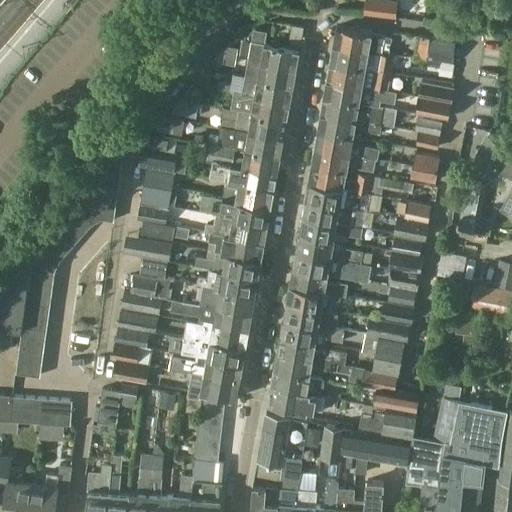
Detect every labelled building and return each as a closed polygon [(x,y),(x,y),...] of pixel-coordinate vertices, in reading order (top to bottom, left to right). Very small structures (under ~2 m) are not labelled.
[(394,16),(396,0),(364,0),(363,13),(394,16)] [(423,22),(425,0),(398,0),(396,18),(423,22)] [(248,58),(296,68),(299,50),(304,26),(293,24),(289,48),(263,43),(265,32),(254,30),(248,58)] [(333,43),(388,55),(391,37),(336,25),(333,43)] [(452,63),(456,43),(430,39),(426,59),(452,63)] [(394,56),(388,55),(333,43),(330,60),(390,73),(394,56)] [(225,54),(237,56),(238,48),(226,46),(225,54)] [(235,66),(237,56),(225,54),(223,63),(235,66)] [(294,85),(296,68),(248,58),(245,76),(294,85)] [(387,90),(390,73),(330,60),(326,77),(387,90)] [(453,78),(455,65),(441,63),(439,76),(453,78)] [(290,102),(294,85),(245,76),(241,93),(290,102)] [(396,92),(387,90),(326,77),(323,94),(379,106),(380,100),(394,103),(396,92)] [(230,91),(231,82),(219,80),(218,88),(230,91)] [(451,103),(454,89),(421,83),(418,96),(451,103)] [(182,99),(198,102),(200,92),(189,89),(182,99)] [(290,102),(241,93),(234,91),(231,109),(238,110),(287,120),(290,102)] [(397,110),(379,106),(323,94),(321,106),(320,111),(382,124),(394,126),(397,110)] [(447,119),(451,104),(418,98),(415,112),(447,119)] [(196,117),(198,102),(182,99),(173,113),(196,117)] [(284,137),(287,120),(238,110),(234,127),(284,137)] [(380,135),(382,124),(320,111),(317,131),(352,139),(354,129),(380,135)] [(439,135),(442,121),(417,116),(414,130),(439,135)] [(181,135),(183,121),(160,117),(157,130),(181,135)] [(210,131),(208,140),(211,141),(281,154),(284,137),(234,127),(220,125),(218,133),(210,131)] [(363,141),(352,139),(317,131),(314,148),(375,161),(378,149),(362,145),(363,141)] [(437,149),(440,137),(418,132),(416,144),(437,149)] [(511,148),(492,137),(487,135),(471,164),(494,177),(499,168),(511,148)] [(174,151),(176,141),(147,136),(145,146),(174,151)] [(278,172),(281,154),(211,141),(208,158),(213,159),(278,172)] [(144,149),(142,163),(148,164),(174,169),(177,154),(145,147),(144,149)] [(373,172),(375,161),(314,148),(311,165),(346,173),(348,164),(357,166),(356,169),(373,172)] [(31,253),(0,280),(0,325),(22,328),(16,372),(40,375),(55,270),(91,224),(101,218),(114,220),(123,149),(32,255),(31,253)] [(413,168),(437,173),(440,158),(416,153),(413,168)] [(213,159),(211,168),(227,171),(225,179),(274,189),(278,172),(213,159)] [(345,179),(346,173),(311,165),(308,182),(383,198),(385,188),(411,193),(412,186),(356,175),(354,181),(345,179)] [(144,182),(172,187),(172,186),(175,172),(147,166),(144,182)] [(435,183),(437,173),(413,168),(411,178),(435,183)] [(456,170),(453,188),(461,189),(463,171),(456,170)] [(271,206),(274,189),(225,179),(222,196),(222,197),(271,206)] [(144,182),(141,199),(168,205),(168,204),(175,205),(178,187),(172,186),(172,187),(144,182)] [(380,212),(383,198),(308,182),(305,198),(380,212)] [(180,198),(198,197),(197,185),(180,186),(180,198)] [(470,232),(479,187),(469,185),(461,230),(470,232)] [(202,192),(199,207),(225,212),(226,206),(234,208),(232,217),(267,224),(271,206),(222,197),(222,196),(202,192)] [(377,229),(380,212),(305,198),(302,215),(364,227),(377,229)] [(428,221),(430,208),(406,203),(403,216),(428,221)] [(165,222),(168,209),(140,204),(138,217),(165,222)] [(267,224),(232,217),(231,227),(209,223),(210,217),(190,214),(188,227),(210,231),(264,242),(267,224)] [(362,238),(364,227),(302,215),(298,232),(334,239),(335,233),(362,238)] [(428,221),(403,216),(397,215),(394,232),(425,238),(428,221)] [(187,239),(189,227),(173,225),(172,236),(187,239)] [(261,259),(264,242),(210,231),(208,242),(215,243),(214,250),(261,259)] [(343,241),(334,239),(298,232),(295,249),(366,263),(370,263),(372,253),(342,248),(343,241)] [(419,255),(422,242),(395,237),(393,250),(419,255)] [(147,238),(144,254),(161,257),(169,259),(173,242),(147,238)] [(177,262),(194,257),(191,246),(174,251),(177,262)] [(364,273),(366,263),(295,249),(292,266),(328,273),(340,275),(341,269),(364,273)] [(196,254),(195,264),(201,265),(209,267),(258,276),(261,259),(214,250),(213,257),(196,254)] [(144,254),(140,272),(157,275),(161,257),(144,254)] [(419,272),(422,260),(391,255),(388,266),(419,272)] [(511,260),(499,258),(494,284),(511,287),(511,260)] [(327,280),(328,273),(292,266),(289,283),(341,293),(346,294),(348,284),(327,280)] [(198,274),(197,282),(219,287),(255,293),(258,276),(209,267),(207,275),(198,274)] [(418,288),(420,275),(390,268),(387,282),(418,288)] [(135,275),(132,292),(167,298),(170,282),(171,277),(164,276),(157,275),(157,279),(141,276),(135,275)] [(338,310),(341,293),(289,283),(286,300),(338,310)] [(509,316),(511,296),(511,291),(475,285),(471,309),(509,316)] [(255,293),(219,287),(217,297),(208,296),(209,289),(186,286),(184,302),(206,306),(207,302),(251,311),(255,293)] [(414,305),(417,291),(387,286),(385,300),(414,305)] [(159,313),(162,299),(123,293),(121,307),(159,313)] [(335,327),(338,310),(286,300),(283,317),(335,327)] [(206,306),(184,302),(173,301),(171,311),(199,315),(198,322),(203,323),(204,319),(248,328),(251,311),(207,302),(206,306)] [(412,323),(415,308),(383,302),(380,316),(412,323)] [(156,330),(159,316),(121,310),(119,323),(156,330)] [(345,329),(335,327),(283,317),(280,335),(316,341),(323,343),(324,338),(342,342),(345,329)] [(408,340),(411,326),(370,318),(368,332),(408,340)] [(245,345),(248,328),(204,319),(203,323),(198,322),(197,329),(176,325),(175,333),(185,335),(201,337),(201,336),(245,345)] [(148,346),(150,332),(118,327),(116,341),(148,346)] [(465,333),(464,342),(474,343),(475,335),(465,333)] [(242,362),(245,345),(201,336),(201,337),(185,335),(182,352),(198,355),(198,354),(242,362)] [(314,351),(316,341),(280,335),(277,352),(343,364),(346,352),(328,349),(328,353),(314,351)] [(376,353),(402,357),(405,344),(379,338),(376,353)] [(137,363),(140,348),(115,344),(113,359),(137,363)] [(350,365),(343,364),(277,352),(273,369),(309,376),(310,367),(349,373),(350,365)] [(398,374),(402,357),(376,353),(373,370),(398,374)] [(173,354),(170,368),(195,372),(196,371),(203,373),(239,380),(242,362),(207,355),(205,364),(197,363),(198,358),(173,354)] [(116,361),(113,377),(122,379),(147,383),(147,382),(148,374),(160,375),(162,366),(150,364),(150,362),(137,360),(137,363),(137,364),(116,361)] [(395,390),(397,376),(352,367),(349,382),(395,390)] [(325,378),(309,376),(273,369),(270,386),(316,395),(333,398),(334,389),(323,387),(325,378)] [(188,388),(187,395),(204,398),(223,401),(231,403),(232,397),(236,398),(239,380),(203,373),(201,383),(189,381),(188,388)] [(102,388),(98,421),(117,423),(118,404),(133,406),(134,398),(122,396),(123,384),(136,386),(136,384),(122,382),(121,390),(120,393),(120,390),(102,388)] [(136,398),(138,387),(136,386),(123,384),(122,396),(134,398),(136,398)] [(313,412),(316,395),(270,386),(267,404),(313,412)] [(416,406),(418,394),(376,388),(375,399),(385,401),(416,406)] [(0,393),(0,418),(70,423),(72,398),(0,393)] [(173,409),(175,395),(163,393),(161,407),(173,409)] [(187,395),(186,409),(202,411),(204,398),(187,395)] [(445,511),(446,505),(448,506),(459,399),(445,396),(436,438),(412,432),(412,435),(412,436),(406,465),(405,480),(424,482),(420,511),(445,511)] [(192,479),(189,511),(218,511),(220,499),(223,463),(218,462),(223,401),(204,398),(202,411),(194,466),(192,479)] [(504,408),(459,399),(448,506),(446,505),(445,511),(460,511),(461,507),(480,509),(484,462),(498,464),(504,408)] [(412,435),(412,432),(416,406),(385,401),(380,431),(412,435)] [(511,511),(511,410),(510,410),(509,412),(496,511),(511,511)] [(284,448),(286,435),(288,418),(266,414),(258,462),(283,466),(284,448)] [(337,463),(342,427),(325,425),(321,461),(337,463)] [(405,465),(409,440),(346,429),(342,454),(405,465)] [(148,511),(151,477),(154,454),(143,453),(141,493),(130,492),(128,511),(148,511)] [(128,511),(130,492),(119,492),(122,455),(113,454),(111,473),(110,474),(107,511),(128,511)] [(169,511),(170,495),(161,495),(164,455),(154,454),(151,477),(148,511),(169,511)] [(28,511),(32,482),(8,479),(10,459),(0,457),(0,505),(4,506),(3,511),(28,511)] [(296,511),(299,487),(301,460),(291,459),(288,486),(280,485),(278,511),(296,511)] [(278,511),(280,485),(283,466),(258,462),(253,483),(251,511),(278,511)] [(32,482),(28,511),(53,511),(56,492),(68,494),(71,466),(60,465),(59,475),(47,474),(46,484),(32,482)] [(189,511),(192,479),(194,466),(181,466),(179,496),(170,495),(169,511),(189,511)] [(107,511),(110,474),(111,473),(89,471),(86,511),(107,511)] [(334,511),(337,486),(337,480),(326,479),(324,506),(316,506),(315,511),(334,511)] [(354,500),(353,511),(380,511),(380,510),(382,481),(365,480),(364,500),(354,500)] [(353,511),(354,500),(355,488),(337,486),(334,511),(353,511)] [(315,511),(316,506),(318,488),(299,487),(296,511),(315,511)]
